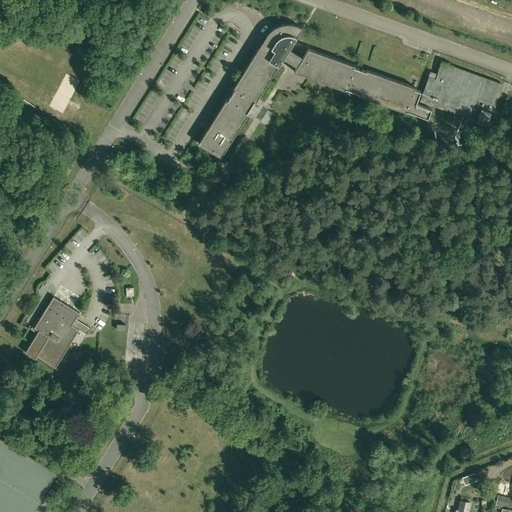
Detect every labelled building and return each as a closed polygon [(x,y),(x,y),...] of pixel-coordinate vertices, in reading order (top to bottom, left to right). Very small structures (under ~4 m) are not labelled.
[(207,130),(198,143),(199,143),(208,149),(217,154),(220,156),(220,157),(221,157),(246,117),(249,113),(248,112),(248,113),(247,112),(251,105),(254,101),(255,101),(255,102),(258,98),(278,66),(283,58),(297,67),(294,71),(294,70),(294,71),(308,76),(346,90),(346,89),(346,88),(358,93),(358,94),(358,93),(357,94),(407,112),(407,111),(407,110),(428,118),(431,109),(416,103),(417,99),(421,90),(420,90),(417,89),(416,89),(415,89),(415,88),(416,88),(416,87),(366,69),(366,70),(366,71),(354,67),(354,66),(355,66),(355,65),(308,48),(307,49),(308,49),(303,57),(289,48),(294,41),(302,28),(301,27),(300,30),(296,28),(294,28),(292,27),(290,27),(287,27),(285,27),(283,27),(281,28),(279,29),(277,30),(275,31),(273,32),(272,34),(270,35),(267,40),(266,40),(265,40),(264,40),(264,41),(263,42),(263,43),(264,44),(262,49),(259,48),(260,47),(259,47),(233,88),(234,89),(234,88),(235,89),(228,100),(227,99),(226,99),(209,126),(207,130)] [(437,73),(435,79),(428,76),(420,100),(479,122),(479,123),(480,122),(484,124),(484,125),(484,124),(486,125),(501,83),(441,61),(437,73)] [(54,296),(37,323),(41,326),(25,352),(35,358),(37,355),(56,367),(79,329),(72,325),(79,312),(54,296)] [(0,436),(0,511),(31,511),(56,472),(0,436)] [(496,504),(500,505),(511,507),(511,501),(511,498),(498,494),(498,495),(495,494),(493,501),(496,502),(496,504)] [(468,511),(469,511),(471,500),(460,498),(458,508),(456,508),(455,511),(468,511)]
